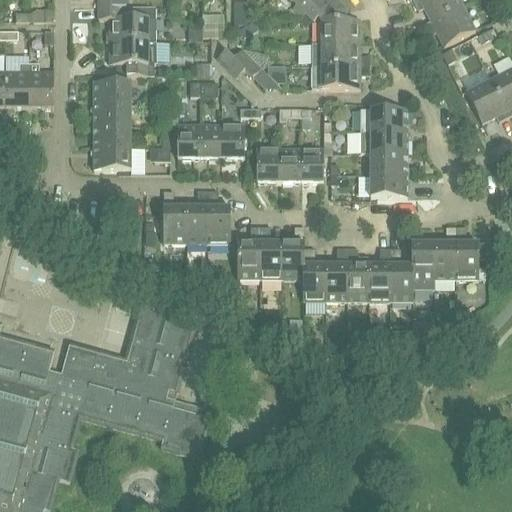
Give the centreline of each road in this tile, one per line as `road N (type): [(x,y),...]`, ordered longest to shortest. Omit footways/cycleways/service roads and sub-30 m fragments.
road 1 (residential): [(456,214),(428,221),(257,218),(233,187),(59,183)]
road 2 (residential): [(456,178),(433,111),(381,54),(376,0)]
road 3 (residential): [(59,183),(61,0)]
